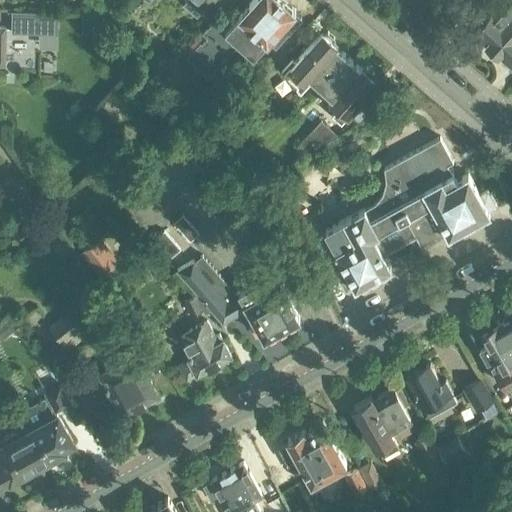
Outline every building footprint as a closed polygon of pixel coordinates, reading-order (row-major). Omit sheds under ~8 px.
[(197,17),(208,5),(209,6),(214,0),(186,0),(183,4),(197,17)] [(250,58),(254,55),(256,56),(270,40),(277,47),(302,19),(295,12),(296,11),(283,0),(254,0),(227,31),(217,22),(205,35),(211,39),(204,46),(198,40),(189,51),(193,55),(191,58),(211,76),(213,74),(215,76),(238,50),(236,48),(241,43),(244,46),(241,49),(241,51),(241,54),(244,58),(246,58),(250,58)] [(481,4),(467,21),(475,29),(475,30),(488,42),(487,44),(496,52),(498,51),(511,62),(511,61),(511,0),(502,0),(492,12),(491,12),(490,13),(481,4)] [(60,32),(61,14),(14,13),(14,31),(60,32)] [(325,90),(352,61),(335,46),(336,45),(336,44),(336,39),(329,33),(323,34),(293,68),(290,65),(284,72),(293,80),(302,87),(300,89),(305,93),(315,81),(325,90)] [(361,68),(352,61),(325,90),(334,98),(329,104),(336,111),(332,115),(343,124),(367,95),(365,93),(375,80),(375,79),(375,74),(368,68),(362,68),(362,67),(361,68)] [(133,109),(114,91),(99,108),(118,125),(133,109)] [(322,121),(308,136),(301,144),(308,155),(339,136),(322,121)] [(408,241),(407,238),(415,233),(423,247),(449,233),(450,235),(490,212),(489,210),(497,206),(488,190),(480,195),(469,174),(457,181),(452,173),(447,165),(453,161),(440,137),(384,169),(384,170),(386,182),(383,194),(375,203),(366,208),(389,248),(391,250),(392,252),(394,253),(397,253),(399,253),(401,253),(404,252),(406,251),(407,249),(408,246),(408,243),(408,241)] [(210,160),(196,148),(189,156),(203,168),(210,160)] [(280,183),(247,200),(255,214),(287,197),(280,183)] [(22,206),(10,216),(15,223),(28,214),(22,206)] [(366,208),(364,209),(325,232),(335,249),(333,250),(335,252),(337,251),(345,268),(336,273),(346,291),(355,286),(356,287),(392,267),(383,251),(389,248),(366,208)] [(182,215),(173,223),(191,243),(200,234),(182,215)] [(24,242),(40,232),(33,219),(16,229),(24,242)] [(134,255),(145,247),(129,226),(118,235),(134,255)] [(165,231),(156,239),(172,259),(181,250),(165,231)] [(100,236),(80,253),(100,277),(120,261),(100,236)] [(252,284),(253,285),(237,294),(220,275),(203,256),(196,262),(195,261),(178,270),(195,290),(224,323),(249,309),(264,336),(263,336),(265,338),(300,318),(275,273),(259,282),(258,281),(257,281),(256,280),(255,280),(254,280),(254,281),(253,282),(252,283),(252,284)] [(197,298),(187,304),(194,318),(205,312),(197,298)] [(70,319),(82,335),(108,315),(96,299),(70,319)] [(506,388),(511,385),(511,309),(505,313),(506,314),(505,320),(503,320),(505,323),(500,325),(492,312),(467,326),(484,357),(493,351),(499,361),(493,364),(506,388)] [(20,327),(12,316),(2,324),(11,334),(20,327)] [(121,320),(109,326),(119,344),(132,337),(123,318),(121,320)] [(220,334),(216,337),(209,324),(183,338),(193,358),(189,360),(190,361),(183,365),(191,379),(198,374),(199,376),(232,356),(220,334)] [(137,354),(99,375),(122,417),(160,397),(137,354)] [(430,418),(458,403),(452,393),(453,393),(452,391),(451,391),(447,382),(447,381),(447,380),(441,383),(430,364),(407,378),(424,409),(425,408),(430,418)] [(478,413),(497,401),(483,379),(464,390),(478,413)] [(46,395),(55,412),(56,413),(70,405),(60,387),(46,395)] [(401,439),(417,430),(411,419),(411,418),(394,388),(373,400),(371,397),(354,407),(377,447),(383,456),(399,447),(394,437),(390,431),(395,428),(401,439)] [(10,418),(18,433),(38,467),(50,461),(53,463),(61,459),(62,454),(64,453),(63,450),(73,444),(66,431),(56,413),(55,412),(53,414),(44,398),(10,418)] [(317,490),(332,482),(327,475),(347,464),(324,422),(305,432),(288,440),(290,444),(281,449),(289,464),(298,459),(312,483),(314,483),(317,490)] [(38,467),(18,433),(0,443),(0,463),(2,468),(0,468),(0,485),(10,480),(11,482),(15,481),(19,482),(26,478),(26,474),(38,467)] [(455,479),(440,452),(429,434),(420,440),(431,458),(427,460),(442,486),(455,479)] [(446,461),(466,450),(458,436),(438,447),(446,461)] [(231,511),(259,511),(261,511),(255,500),(263,495),(245,462),(213,480),(214,481),(205,485),(213,500),(222,496),(230,511),(231,511),(232,511),(231,511)] [(358,498),(369,492),(358,470),(346,476),(358,498)] [(150,510),(151,511),(175,511),(169,499),(167,500),(167,501),(150,510)]
